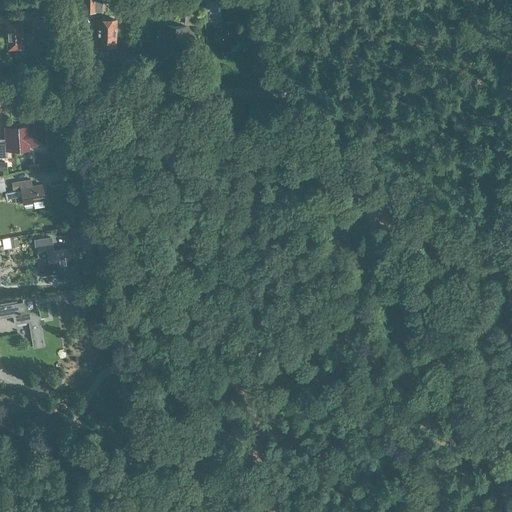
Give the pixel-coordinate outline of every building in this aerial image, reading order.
[(95,13),(95,0),(84,0),(84,12),(95,13)] [(215,26),(215,42),(217,42),(216,51),(229,52),(230,42),(235,42),(236,27),(234,27),(234,22),(227,22),(227,14),(231,14),(232,1),(224,1),(223,14),(225,14),(224,22),(223,22),(223,27),(215,26)] [(185,24),(195,24),(196,7),(185,7),(185,24)] [(29,54),(29,48),(38,47),(37,32),(22,33),(21,19),(8,19),(9,47),(18,46),(18,48),(20,48),(20,54),(29,54)] [(96,45),(115,45),(115,19),(94,19),(94,24),(97,24),(96,45)] [(169,50),(185,51),(186,27),(167,26),(166,32),(156,31),(156,43),(169,44),(169,50)] [(0,138),(0,157),(8,157),(8,156),(7,151),(8,151),(29,149),(28,139),(36,139),(37,140),(44,139),(43,125),(6,127),(7,138),(0,138)] [(31,180),(11,183),(12,188),(21,186),(24,204),(33,203),(33,202),(33,201),(34,201),(36,210),(44,208),(43,199),(45,199),(42,184),(32,186),(31,180)] [(39,253),(39,252),(40,257),(38,258),(41,276),(60,273),(59,265),(73,263),(71,248),(53,250),(52,244),(38,246),(39,253)] [(25,311),(23,302),(0,305),(0,317),(13,315),(15,324),(29,321),(33,347),(44,345),(39,319),(40,319),(38,309),(25,311)]
